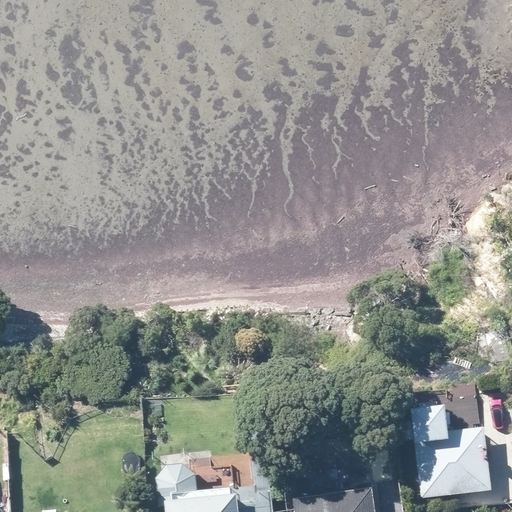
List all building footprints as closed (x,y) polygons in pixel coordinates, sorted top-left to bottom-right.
[(488,333),(493,362),(511,360),(505,329),(488,333)] [(490,485),(484,426),(444,430),(441,403),(410,407),(417,462),(421,495),(421,497),(491,489),(490,485)] [(452,419),(458,424),(465,425),(471,420),(471,412),(466,407),(458,406),(453,411),(452,419)] [(403,511),(402,497),(399,478),(394,479),(389,442),(367,444),(372,483),(369,484),(370,488),(291,498),(292,511),(403,511)] [(271,511),(270,491),(255,493),(254,484),(196,490),(195,474),(182,463),(166,465),(162,469),(156,477),(159,505),(164,504),(164,511),(271,511)] [(9,511),(9,501),(0,501),(0,511),(9,511)]
